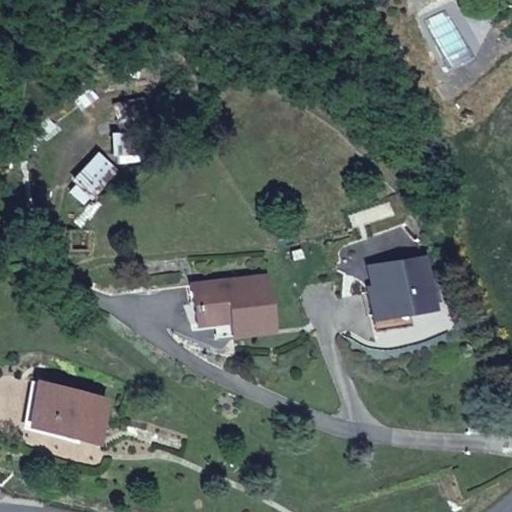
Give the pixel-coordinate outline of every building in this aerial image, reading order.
[(51,212),(52,229),(71,225),(70,209),(51,212)] [(382,265),(427,262),(423,212),(371,215),(373,239),(379,240),(382,265)] [(225,279),(230,296),(269,287),(257,234),(184,247),(193,287),(212,282),(225,279)] [(379,240),(373,239),(361,241),(363,266),(382,265),(379,240)] [(212,282),(215,300),(230,296),(225,279),(212,282)] [(92,378),(24,360),(13,400),(82,418),(92,378)]
